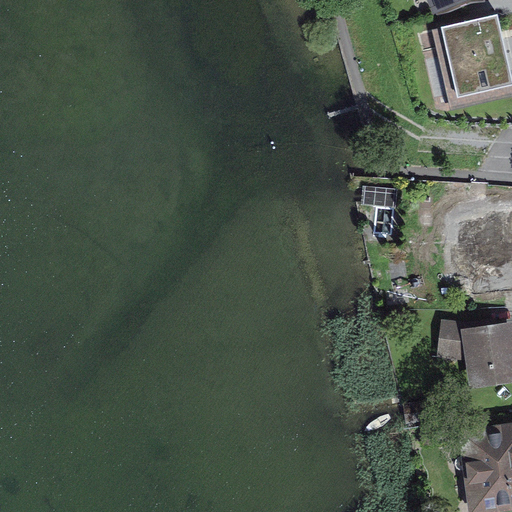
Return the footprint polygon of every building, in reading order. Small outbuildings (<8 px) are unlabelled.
[(430,0),(435,11),(462,0),(430,0)] [(511,80),(496,16),(444,28),(460,92),(511,80)] [(511,198),(463,204),(472,282),(511,276),(511,198)] [(511,321),(465,328),(473,380),(511,373),(511,321)] [(511,415),(456,421),(466,511),(471,511),(511,507),(511,415)]
